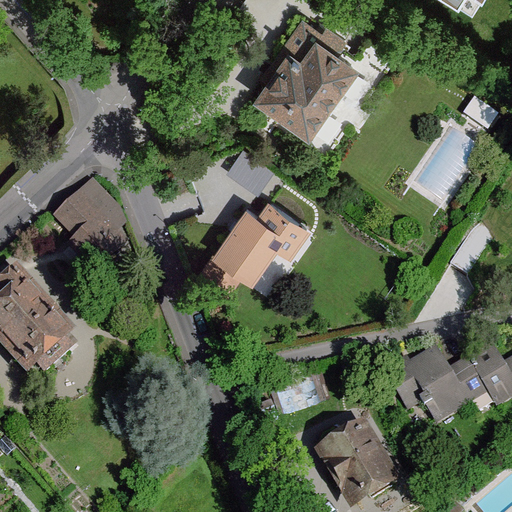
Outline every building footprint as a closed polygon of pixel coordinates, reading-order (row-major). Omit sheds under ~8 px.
[(444,0),(479,21),(491,0),(444,0)] [(274,86),(263,101),(315,138),(361,71),(337,53),(345,41),(330,30),(326,36),(306,22),(265,80),(274,86)] [(232,167),(262,189),(278,166),(247,145),(232,167)] [(81,194),(57,218),(78,240),(72,246),(97,272),(121,249),(97,224),(103,217),(81,194)] [(248,209),(217,255),(254,281),(278,247),(290,254),(307,229),(271,204),(261,218),(248,209)] [(239,278),(213,260),(198,282),(224,300),(239,278)] [(69,335),(18,279),(3,291),(13,303),(0,314),(0,337),(29,371),(37,364),(46,374),(71,352),(62,341),(69,335)] [(433,352),(410,366),(428,396),(439,416),(469,398),(472,402),(488,392),(494,402),(511,391),(511,362),(504,368),(494,351),(448,378),(433,352)] [(428,396),(410,366),(407,360),(388,372),(409,408),(428,396)] [(365,434),(326,457),(354,504),(393,481),(365,434)]
